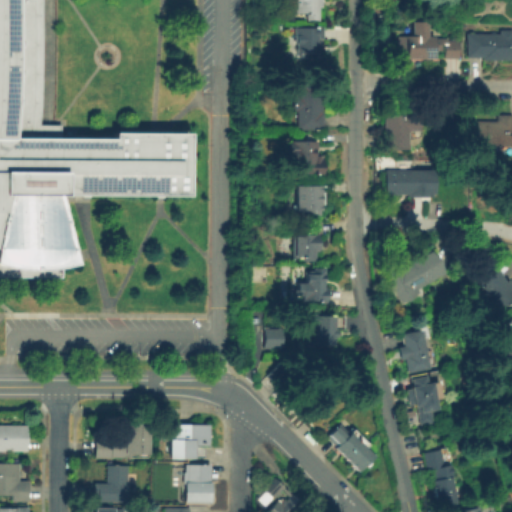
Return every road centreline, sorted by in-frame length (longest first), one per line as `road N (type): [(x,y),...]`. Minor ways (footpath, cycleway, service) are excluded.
road 1 (residential): [(353,222),(408,511)]
road 2 (residential): [(353,0),(353,222)]
road 3 (tertiary): [(216,390),(0,382)]
road 4 (residential): [(511,233),(353,222)]
road 5 (residential): [(511,85),(353,85)]
road 6 (tertiary): [(352,511),(249,409)]
road 7 (residential): [(56,383),(55,511)]
